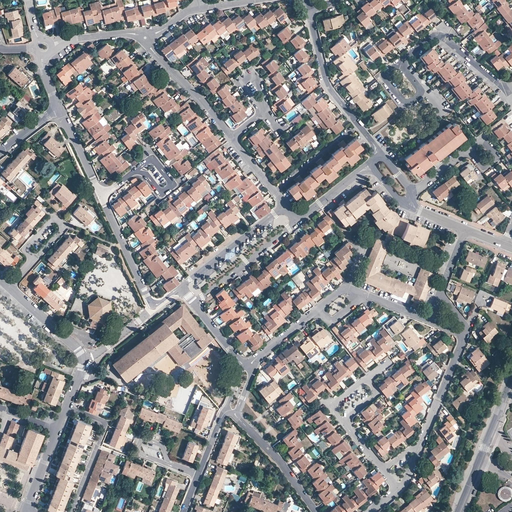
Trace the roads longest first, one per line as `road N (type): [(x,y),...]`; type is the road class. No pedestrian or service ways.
road 1 (residential): [(379,157),(327,86),(307,12)]
road 2 (residential): [(181,287),(152,309),(100,198)]
road 3 (tertiary): [(511,379),(458,511)]
road 4 (residential): [(399,63),(431,36),(443,38),(508,91)]
road 5 (residential): [(144,37),(232,137)]
road 6 (residential): [(282,205),(181,287)]
road 7 (residential): [(194,303),(294,222)]
road 8 (residential): [(235,415),(314,511)]
